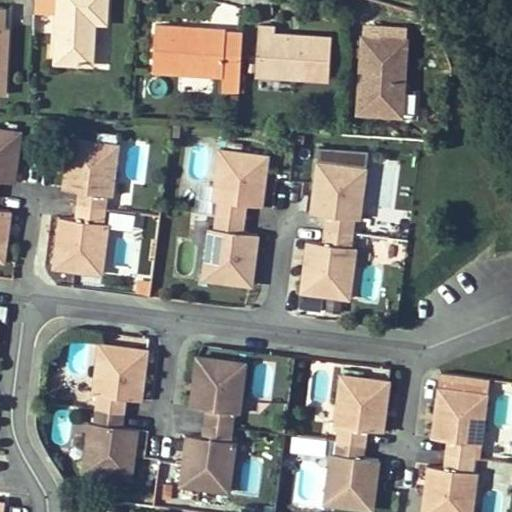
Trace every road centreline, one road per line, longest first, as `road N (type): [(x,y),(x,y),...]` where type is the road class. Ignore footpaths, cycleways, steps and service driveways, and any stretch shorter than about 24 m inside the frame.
road 1 (residential): [(511,317),(425,341),(35,296),(17,418),(59,497),(56,511)]
road 2 (unknown): [(278,324),(289,179)]
road 3 (unknown): [(35,296),(39,163)]
road 4 (unknown): [(425,341),(401,470)]
road 5 (unknown): [(177,312),(165,435)]
